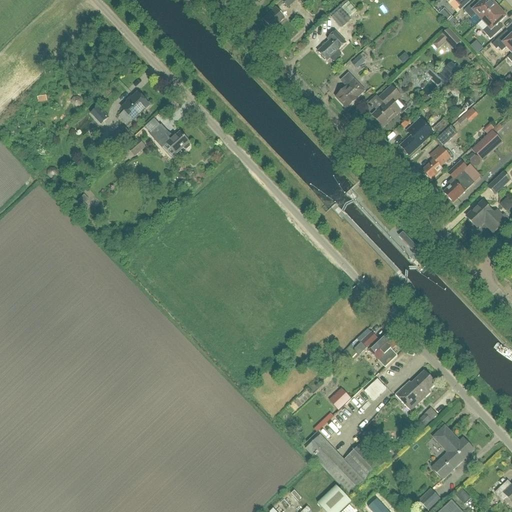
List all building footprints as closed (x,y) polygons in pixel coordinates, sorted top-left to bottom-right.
[(288,9),(298,1),(297,0),(282,0),(281,1),(288,9)] [(452,0),(461,8),(469,0),(452,0)] [(482,22),(497,8),(489,0),(485,0),(479,6),(475,2),(464,12),(472,20),(476,16),(482,22)] [(343,29),(352,21),(350,18),(357,12),(349,4),(331,19),(340,29),(343,29)] [(497,8),(482,22),(487,28),(483,33),(491,41),(502,31),(498,26),(506,18),(497,8)] [(285,20),(275,9),(275,10),(263,21),(272,31),(284,20),(285,20)] [(445,18),(444,19),(448,24),(450,22),(453,19),(449,14),(445,18)] [(438,52),(447,43),(453,50),(460,44),(449,31),(441,37),(432,46),(438,52)] [(339,51),(346,45),(335,33),(327,40),(329,42),(317,53),(326,63),(330,59),(333,62),(334,62),(340,57),(340,55),(337,52),(339,51)] [(511,55),(511,54),(511,36),(509,39),(505,34),(492,46),(497,51),(498,49),(502,53),(506,49),(511,55)] [(403,65),(410,60),(405,54),(399,60),(403,65)] [(357,70),(365,63),(360,57),(352,64),(357,70)] [(450,81),(460,72),(452,64),(443,73),(450,81)] [(347,88),(336,99),(346,110),(357,100),(364,93),(368,90),(363,84),(359,87),(348,75),(341,82),(347,88)] [(384,105),(372,117),(383,128),(400,113),(401,115),(406,110),(397,101),(401,98),(391,88),(379,99),(384,105)] [(134,122),(150,107),(138,94),(122,110),(134,122)] [(470,100),(464,105),(468,110),(474,105),(470,100)] [(99,109),(92,115),(101,125),(108,119),(99,109)] [(470,123),(478,116),(472,110),(457,123),(461,127),(468,121),(470,123)] [(408,120),(398,129),(401,133),(411,124),(408,120)] [(423,145),(429,139),(434,135),(420,120),(416,124),(406,132),(411,137),(400,147),(404,152),(404,153),(406,156),(407,155),(409,157),(421,147),(419,144),(421,142),(423,145)] [(173,140),(161,127),(151,136),(163,150),(168,145),(177,155),(184,149),(185,151),(188,151),(190,148),(190,146),(189,144),(190,143),(181,134),(173,140)] [(491,127),(485,132),(488,135),(494,130),(491,127)] [(118,153),(133,138),(123,128),(108,142),(118,153)] [(458,135),(451,128),(450,129),(440,138),(435,143),(440,148),(429,157),(433,161),(422,171),(427,176),(427,177),(428,180),(430,179),(431,181),(442,171),(440,168),(445,163),(446,164),(449,164),(453,160),(453,158),(449,154),(447,153),(446,154),(441,149),(458,135)] [(492,133),(473,151),(483,162),(502,144),(492,133)] [(130,162),(146,148),(140,141),(124,154),(130,162)] [(453,204),(464,193),(473,184),(462,173),(466,169),(460,163),(447,175),(452,180),(447,185),(449,188),(443,194),(453,204)] [(495,196),(511,181),(503,173),(487,188),(495,196)] [(76,205),(84,213),(89,209),(85,205),(89,200),(85,196),(76,205)] [(493,215),(482,203),(466,218),(477,230),(483,224),(484,224),(493,234),(506,222),(505,221),(508,219),(504,215),(501,217),(496,212),(493,215)] [(416,247),(403,233),(403,234),(407,239),(404,242),(403,241),(403,242),(412,252),(416,247)] [(367,349),(377,340),(371,334),(361,344),(367,349)] [(379,362),(381,361),(386,367),(385,368),(386,368),(398,357),(391,351),(398,345),(388,335),(369,352),(379,362)] [(361,344),(355,350),(360,356),(367,349),(361,344)] [(325,368),(336,359),(330,352),(320,362),(325,368)] [(436,385),(424,373),(411,385),(410,383),(396,396),(411,412),(431,394),(429,392),(436,385)] [(371,402),(384,389),(374,379),(360,392),(371,402)] [(338,411),(345,406),(336,396),(330,402),(338,411)] [(422,430),(431,421),(425,415),(416,424),(422,430)] [(460,444),(445,428),(434,439),(448,454),(432,470),(443,481),(474,451),(464,440),(460,444)] [(367,445),(375,438),(368,430),(360,438),(367,445)] [(410,443),(417,436),(413,432),(406,438),(410,443)] [(344,461),(320,436),(306,451),(350,498),(382,466),(384,464),(375,454),(364,443),(344,461)] [(511,487),(510,489),(506,484),(496,493),(503,502),(508,498),(511,502),(511,487)] [(318,505),(324,511),(341,511),(352,503),(337,487),(318,505)] [(428,511),(440,500),(431,491),(419,502),(428,511)] [(464,506),(471,500),(462,491),(456,497),(464,506)] [(387,511),(377,501),(368,509),(371,511),(387,511)] [(461,511),(452,502),(440,511),(461,511)]
